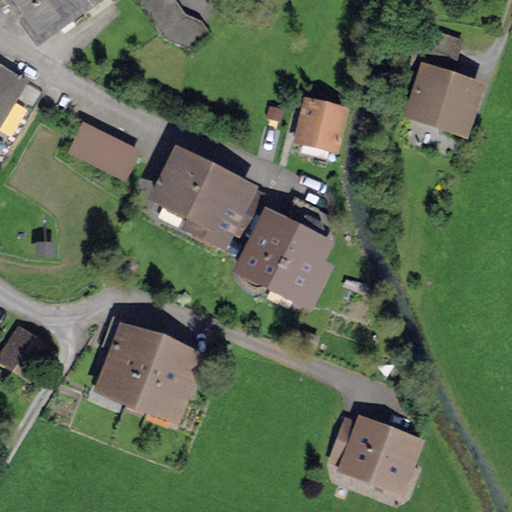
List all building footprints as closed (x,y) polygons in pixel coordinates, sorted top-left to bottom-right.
[(1,0),(39,52),(82,22),(66,0),(1,0)] [(66,0),(82,22),(113,0),(66,0)] [(136,0),(159,31),(186,12),(177,0),(136,0)] [(186,12),(159,31),(177,57),(204,38),(195,24),(186,12)] [(461,41),(422,28),(411,62),(450,75),(461,41)] [(404,122),(467,142),(484,89),(421,69),(404,122)] [(0,134),(18,106),(0,95),(0,134)] [(292,123),(281,167),(328,178),(339,134),(292,123)] [(57,173),(116,203),(130,176),(72,146),(57,173)] [(218,276),(224,265),(251,215),(171,172),(143,225),(187,248),(182,257),(218,276)] [(235,279),(307,314),(326,274),(310,267),(324,238),(284,218),(270,246),(254,239),(235,279)] [(122,407),(145,341),(120,332),(97,399),(122,407)] [(12,333),(0,350),(0,371),(19,384),(41,352),(12,333)] [(145,341),(122,407),(147,416),(171,349),(145,341)] [(171,349),(147,416),(179,427),(202,361),(171,349)] [(337,475),(400,499),(420,447),(357,423),(337,475)]
